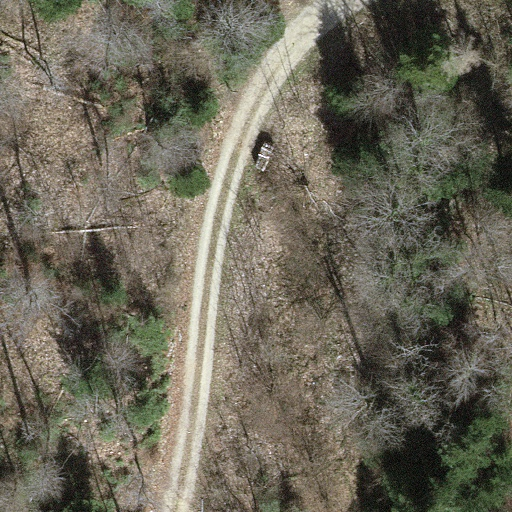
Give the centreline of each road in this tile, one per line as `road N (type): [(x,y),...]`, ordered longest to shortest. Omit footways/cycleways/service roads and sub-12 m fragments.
road 1 (track): [(176,511),(240,125),(290,37),(341,0)]
road 2 (trunk): [(333,0),(445,511)]
